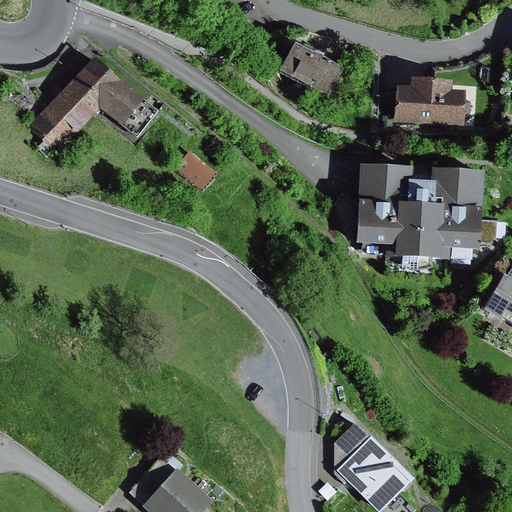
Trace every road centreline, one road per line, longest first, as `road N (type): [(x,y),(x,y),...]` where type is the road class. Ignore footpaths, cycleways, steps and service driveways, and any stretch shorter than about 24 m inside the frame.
road 1 (residential): [(305,511),(301,397),(288,345),(239,286),(205,264)]
road 2 (residential): [(266,0),(435,53),(458,50),(511,19)]
road 3 (residential): [(0,192),(205,264)]
